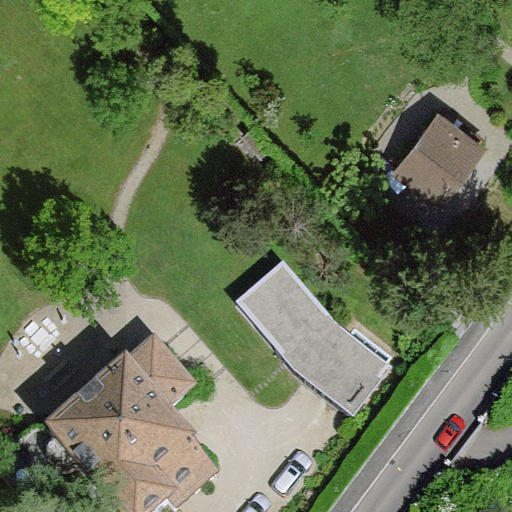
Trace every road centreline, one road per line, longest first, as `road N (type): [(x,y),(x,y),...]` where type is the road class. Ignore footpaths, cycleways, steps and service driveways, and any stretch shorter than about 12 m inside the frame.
road 1 (unknown): [(240,511),(264,469),(254,435),(183,346),(151,318),(122,319)]
road 2 (residential): [(511,329),(375,511)]
